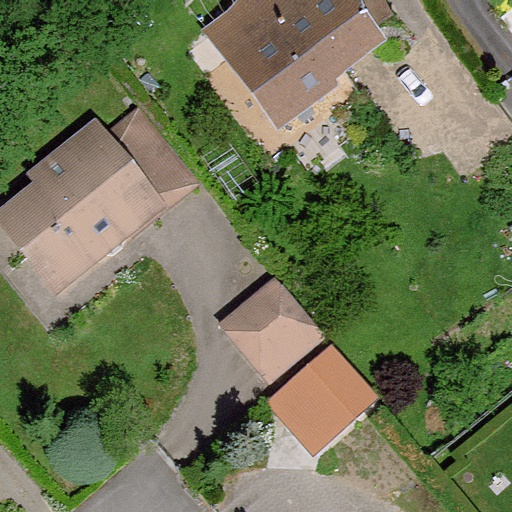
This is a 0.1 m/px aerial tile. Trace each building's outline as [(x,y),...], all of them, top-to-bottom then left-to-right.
[(296,0),(247,0),(210,28),(228,53),(298,3),(296,0)] [(228,53),(278,118),(327,82),(318,69),(371,32),(348,0),(301,0),(298,3),(228,53)] [(348,0),(371,32),(389,17),(376,0),(348,0)] [(327,82),(380,43),(371,32),(318,69),(327,82)] [(34,243),(27,248),(57,290),(104,251),(98,243),(118,226),(123,235),(160,205),(131,167),(158,143),(137,116),(79,161),(72,151),(34,177),(42,189),(11,212),(34,243)] [(200,194),(158,143),(131,167),(160,205),(171,218),(200,194)] [(104,251),(123,235),(118,226),(98,243),(104,251)] [(325,337),(279,281),(262,296),(282,320),(247,349),(272,380),(325,337)] [(282,320),(262,296),(227,325),(247,349),(282,320)] [(371,400),(332,355),(280,401),(319,445),(371,400)]
